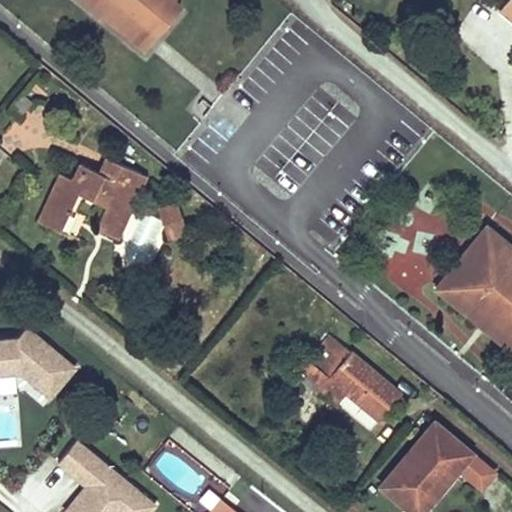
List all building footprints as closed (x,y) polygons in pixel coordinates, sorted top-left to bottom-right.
[(158,36),(114,0),(99,0),(98,2),(95,0),(90,0),(148,47),(154,41),(158,36)] [(95,0),(98,2),(99,0),(114,0),(158,36),(182,6),(175,0),(95,0)] [(511,0),(502,0),(499,4),(511,14),(511,0)] [(32,103),(24,95),(13,108),(22,115),(32,103)] [(73,178),(62,172),(39,221),(59,230),(78,191),(106,205),(96,226),(116,236),(145,173),(107,155),(99,172),(81,163),(73,178)] [(174,202),(158,208),(160,214),(171,218),(167,229),(168,236),(184,229),(174,202)] [(171,218),(160,214),(167,229),(171,218)] [(511,245),(489,226),(446,279),(511,333),(509,335),(511,338),(511,377),(502,390),(511,398),(511,245)] [(421,280),(425,257),(402,253),(398,277),(421,280)] [(511,348),(511,338),(509,335),(511,333),(446,279),(438,288),(511,348)] [(50,395),(74,365),(25,325),(16,336),(0,337),(0,355),(18,370),(50,395)] [(280,358),(272,367),(294,385),(302,375),(336,403),(345,393),(377,420),(399,393),(329,336),(308,361),(306,359),(309,355),(301,349),(298,352),(292,347),(284,357),(290,362),(287,364),(280,358)] [(0,355),(0,371),(18,370),(0,355)] [(469,452),(434,421),(381,484),(410,508),(434,480),(440,486),(469,452)] [(75,473),(93,451),(77,439),(59,461),(75,473)] [(93,451),(75,473),(87,484),(105,461),(93,451)] [(148,511),(156,503),(105,461),(87,484),(66,510),(67,511),(113,511),(117,507),(122,511),(148,511)] [(418,511),(440,486),(434,480),(410,508),(414,511),(418,511)] [(250,489),(240,481),(230,493),(241,501),(250,489)] [(236,511),(219,497),(206,511),(236,511)]
